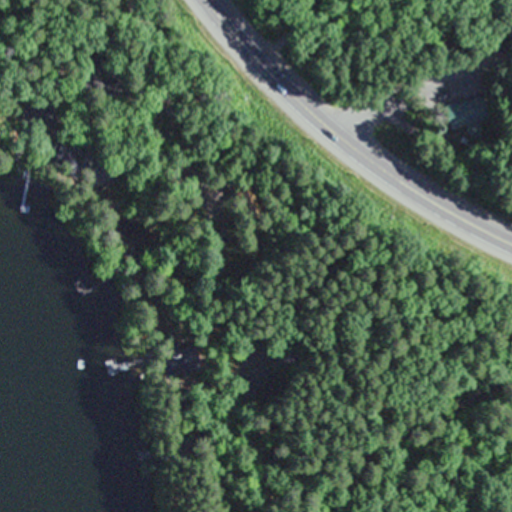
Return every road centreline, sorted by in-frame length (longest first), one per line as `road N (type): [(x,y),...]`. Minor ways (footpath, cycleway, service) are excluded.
road 1 (primary): [(511,241),(338,135),(207,0)]
road 2 (residential): [(465,218),(464,257),(411,409),(382,453),(306,503),(327,511)]
